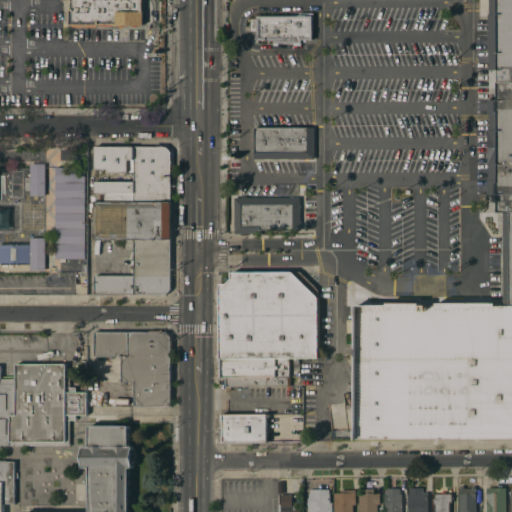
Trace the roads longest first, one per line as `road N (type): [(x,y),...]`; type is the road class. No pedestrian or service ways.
road 1 (residential): [(511,459),(195,462)]
road 2 (residential): [(197,126),(0,126)]
road 3 (residential): [(196,314),(0,310)]
road 4 (primary): [(194,511),(195,389)]
